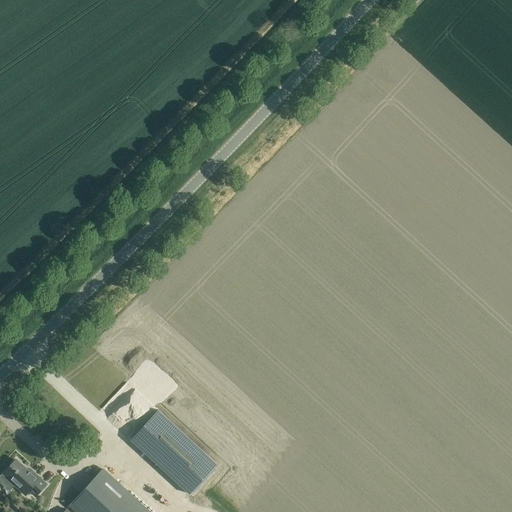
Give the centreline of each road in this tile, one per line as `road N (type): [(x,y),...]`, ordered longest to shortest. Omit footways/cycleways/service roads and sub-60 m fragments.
road 1 (unclassified): [(0,377),(371,0)]
road 2 (unknown): [(22,355),(110,442)]
